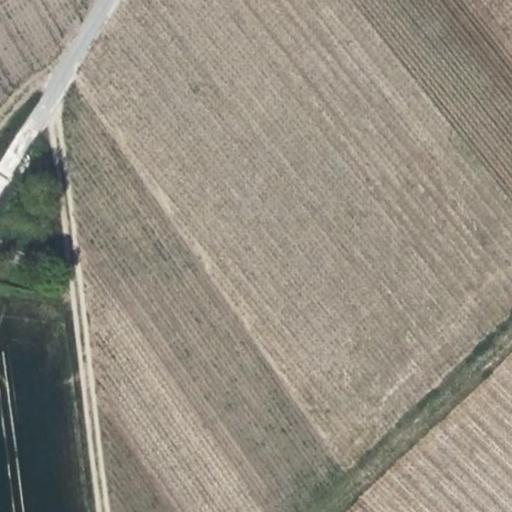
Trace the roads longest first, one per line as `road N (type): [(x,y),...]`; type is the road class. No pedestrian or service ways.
road 1 (track): [(102,511),(41,95)]
road 2 (track): [(511,319),(308,511)]
